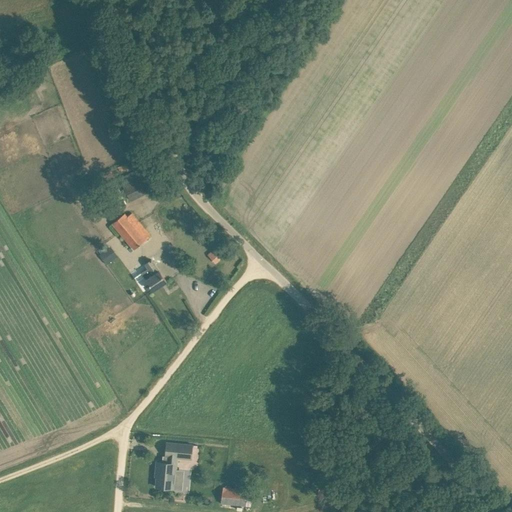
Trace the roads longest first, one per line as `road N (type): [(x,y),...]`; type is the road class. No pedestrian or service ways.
road 1 (unclassified): [(500,511),(184,179),(108,0)]
road 2 (track): [(127,430),(262,258)]
road 3 (track): [(0,479),(127,430)]
